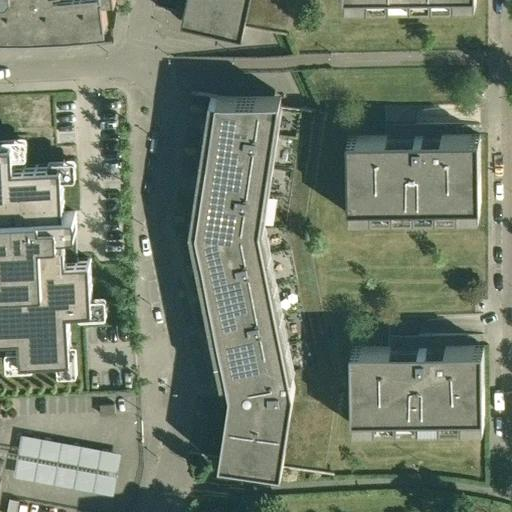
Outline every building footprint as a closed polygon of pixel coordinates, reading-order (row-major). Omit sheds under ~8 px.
[(73,33),(108,30),(104,0),(0,0),(0,34),(25,35),(49,34),(73,33)] [(243,36),(245,25),(250,0),(186,0),(184,11),(153,4),(153,5),(184,12),(182,23),(243,36)] [(231,386),(232,386),(241,384),(241,396),(231,394),(229,405),(221,456),(189,451),(189,452),(334,474),(334,473),(283,465),(295,388),(291,373),(295,372),(265,226),(265,225),(282,107),(306,110),(323,113),(323,112),(297,108),(280,105),(281,95),(218,96),(192,92),(192,93),(211,96),(207,122),(191,227),(198,262),(222,381),(229,379),(231,386)] [(441,135),(441,137),(441,140),(423,141),(423,137),(415,137),(415,141),(401,141),(387,141),(387,136),(348,136),(349,205),(350,205),(350,215),(480,213),(480,203),(481,203),(480,135),(441,135)] [(0,337),(20,336),(21,360),(71,358),(68,310),(92,309),(90,259),(66,261),(64,232),(74,231),(75,231),(76,231),(76,230),(75,214),(74,213),(74,212),(73,212),(64,213),(61,164),(13,167),(12,143),(0,143),(0,337)] [(426,351),(426,348),(418,348),(419,352),(401,352),(391,352),(391,347),(352,347),(353,415),(354,415),(354,426),(484,424),(484,414),(485,414),(484,345),(445,346),(445,351),(426,351)] [(114,403),(100,404),(100,414),(115,414),(114,403)] [(120,454),(22,434),(18,453),(0,449),(0,453),(17,457),(14,476),(112,495),(120,454)]
